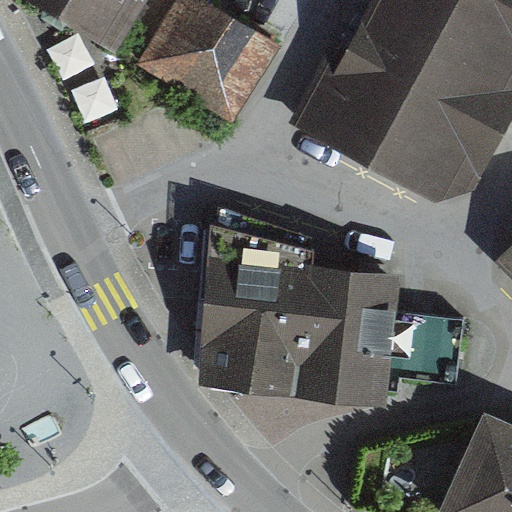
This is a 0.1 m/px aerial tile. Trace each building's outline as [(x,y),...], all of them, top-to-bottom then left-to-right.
[(148,0),(44,0),(121,46),(148,0)] [(289,46),(214,0),(183,0),(149,57),(246,116),(289,46)] [(511,0),(372,0),(360,22),(343,30),(297,113),(444,198),(456,178),(473,187),(511,119),(511,0)] [(306,243),(209,218),(199,373),(290,387),(304,256),(306,243)] [(381,385),(401,387),(402,368),(461,374),(467,315),(393,307),(397,266),(304,256),(290,387),(379,397),(381,385)] [(511,511),(511,417),(474,401),(427,510),(430,511),(511,511)]
